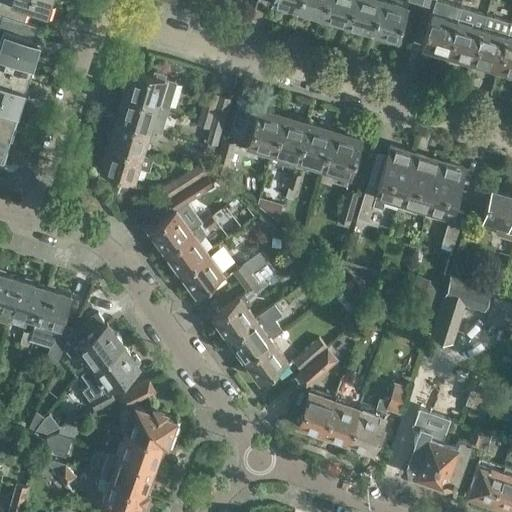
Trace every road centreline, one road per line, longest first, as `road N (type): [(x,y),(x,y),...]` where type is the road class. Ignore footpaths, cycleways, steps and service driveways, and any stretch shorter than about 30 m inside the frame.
road 1 (residential): [(511,134),(234,58),(102,12)]
road 2 (residential): [(265,463),(112,255),(79,232),(35,217)]
road 3 (residential): [(35,217),(102,12)]
road 4 (residential): [(400,511),(265,463)]
